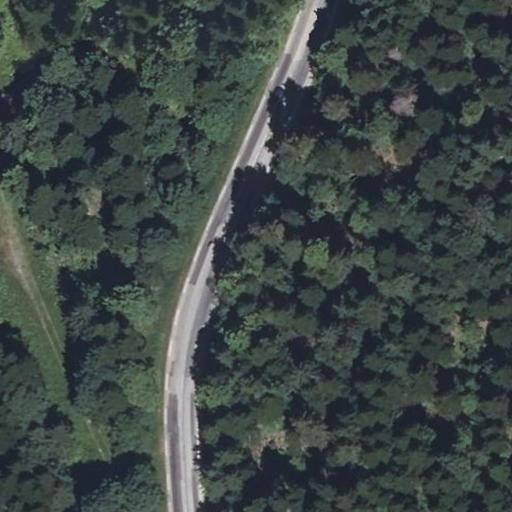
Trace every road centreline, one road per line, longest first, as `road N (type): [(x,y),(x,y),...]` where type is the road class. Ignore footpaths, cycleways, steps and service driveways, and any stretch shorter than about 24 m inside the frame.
road 1 (secondary): [(185,511),(180,436),(188,333),(317,0)]
road 2 (track): [(0,183),(119,511)]
road 3 (track): [(78,0),(42,55),(0,94)]
